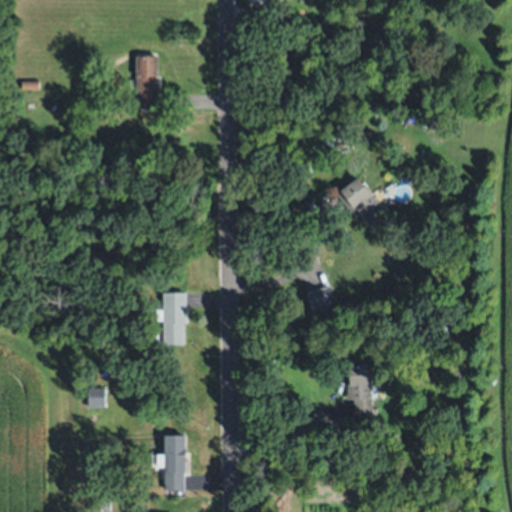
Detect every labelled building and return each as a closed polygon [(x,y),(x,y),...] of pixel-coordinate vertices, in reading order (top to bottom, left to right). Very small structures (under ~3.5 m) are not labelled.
[(158,56),(158,107),(136,107),(136,88),(126,88),(126,79),(135,79),(135,57),(158,56)] [(38,89),(21,89),(21,79),(38,79),(38,89)] [(430,114),(440,116),(437,131),(427,129),(430,114)] [(363,179),(384,208),(366,221),(358,210),(352,214),(339,196),(363,179)] [(306,292),(331,285),(335,301),(311,308),(306,292)] [(164,343),(165,321),(155,321),(156,307),(163,308),(164,291),(187,292),(185,322),(186,322),(185,344),(164,343)] [(372,364),(373,413),(354,413),(354,399),(348,399),(348,384),(350,384),(349,364),(372,364)] [(88,387),(107,387),(106,407),(88,406),(88,387)] [(165,467),(157,467),(157,453),(164,453),(165,434),(186,434),(185,474),(184,489),(164,488),(165,467)] [(100,511),(100,500),(111,500),(112,511),(100,511)]
